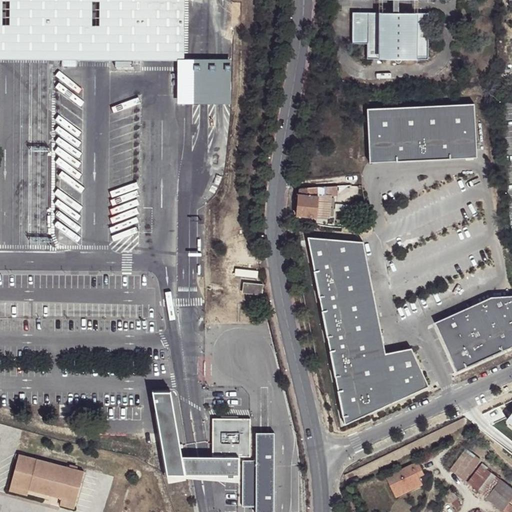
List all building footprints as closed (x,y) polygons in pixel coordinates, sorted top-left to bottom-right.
[(429,13),(353,13),(353,44),(368,44),(367,59),(394,60),(395,61),(398,63),(400,62),(402,60),(428,60),(429,13)] [(189,61),(182,61),(177,62),(178,104),(189,104),(205,104),(221,104),(233,104),(232,61),(220,61),(204,61),(189,61)] [(475,103),(368,106),(370,160),(476,156),(475,103)] [(307,187),(300,188),(299,195),(297,215),(317,216),(318,196),(335,196),(338,196),(337,185),(307,187)] [(318,196),(317,216),(330,218),(330,217),(334,217),(334,210),(367,214),(366,205),(334,204),(335,196),(318,196)] [(362,241),(308,237),(344,423),(429,386),(412,348),(385,352),(362,241)] [(263,286),(243,283),(242,294),(262,297),(263,286)] [(511,295),(492,297),(437,322),(459,372),(511,347),(511,295)] [(152,397),(155,413),(173,410),(170,394),(152,397)] [(215,478),(213,459),(199,459),(182,458),(173,410),(155,413),(167,480),(202,478),(215,478)] [(220,421),(212,421),(213,459),(215,478),(226,477),(226,480),(234,479),(234,477),(239,476),(238,458),(242,458),(250,458),(250,420),(238,420),(238,425),(220,425),(220,421)] [(265,437),(255,437),(256,461),(256,464),(242,464),(243,505),(256,504),(256,507),(256,511),(265,511),(275,511),(274,436),(265,437)] [(464,450),(448,472),(463,482),(479,462),(464,450)] [(10,485),(29,491),(66,500),(65,506),(75,509),(84,471),(18,454),(10,485)] [(416,473),(423,470),(420,462),(387,475),(395,496),(410,489),(409,486),(420,482),(418,477),(416,473)] [(487,499),(501,481),(481,466),(468,483),(487,499)] [(509,506),(510,504),(511,501),(511,489),(501,481),(487,499),(504,511),(509,506)] [(446,494),(453,503),(457,499),(450,490),(446,494)]
